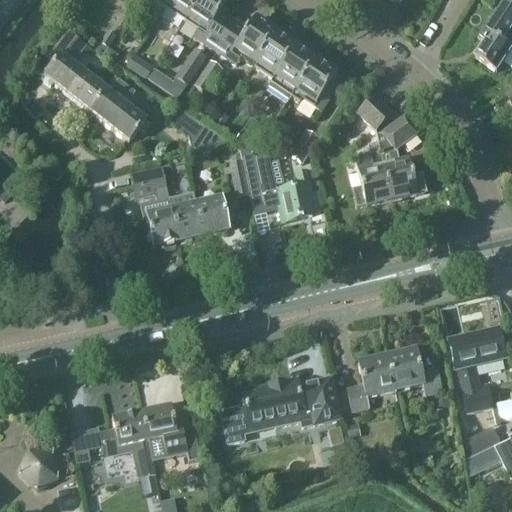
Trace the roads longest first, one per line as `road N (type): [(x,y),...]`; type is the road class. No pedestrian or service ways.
road 1 (secondary): [(0,365),(504,249)]
road 2 (residential): [(504,249),(470,149),(451,113),(413,73)]
road 3 (residential): [(413,73),(308,0)]
